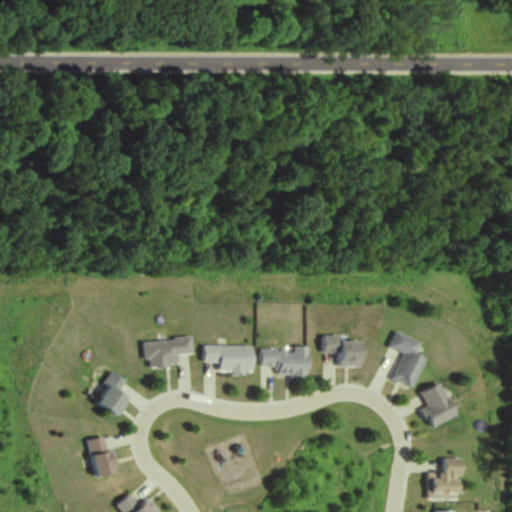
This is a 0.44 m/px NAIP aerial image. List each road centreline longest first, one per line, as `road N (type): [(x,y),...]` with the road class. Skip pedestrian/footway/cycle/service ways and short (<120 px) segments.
road 1 (tertiary): [(511,63),(0,62)]
road 2 (residential): [(391,511),(401,459),(396,423),(355,393),(264,412),(181,400),(154,408),(141,433),(144,459),(189,511)]
